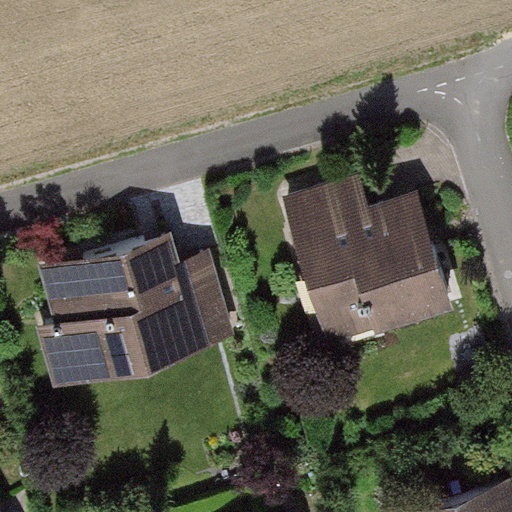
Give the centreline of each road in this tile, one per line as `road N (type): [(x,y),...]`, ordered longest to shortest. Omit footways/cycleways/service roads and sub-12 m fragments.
road 1 (residential): [(461,74),(0,211)]
road 2 (residential): [(461,74),(511,236)]
